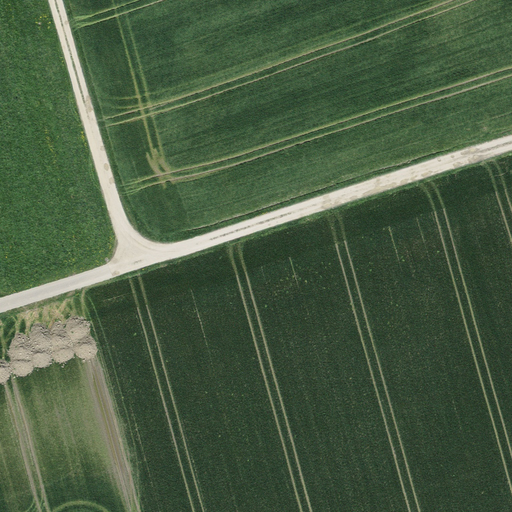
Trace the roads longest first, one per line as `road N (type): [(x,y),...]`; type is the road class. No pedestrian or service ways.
road 1 (track): [(137,256),(511,142)]
road 2 (track): [(137,256),(62,0)]
road 3 (track): [(0,299),(137,256)]
